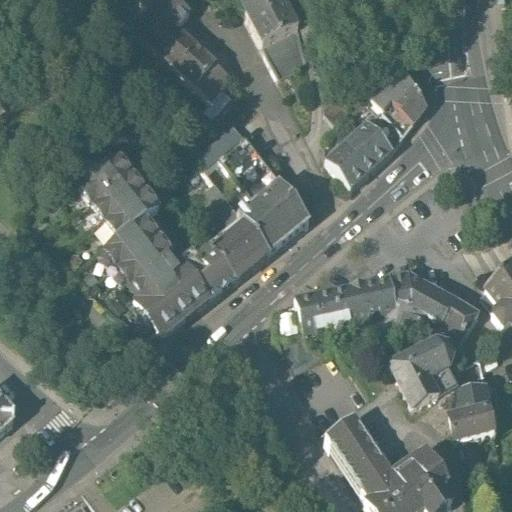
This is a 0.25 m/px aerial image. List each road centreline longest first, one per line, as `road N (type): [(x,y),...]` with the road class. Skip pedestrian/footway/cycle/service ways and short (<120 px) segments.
road 1 (tertiary): [(231,327),(419,159),(479,128)]
road 2 (residential): [(336,511),(255,356),(231,327)]
road 3 (tertiary): [(82,455),(231,327)]
road 4 (secondary): [(457,0),(460,74),(479,128)]
